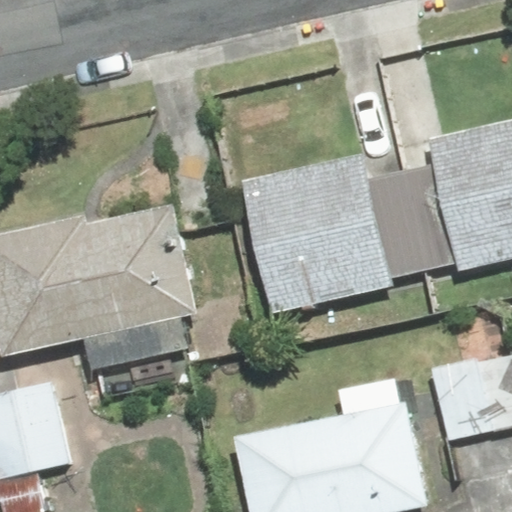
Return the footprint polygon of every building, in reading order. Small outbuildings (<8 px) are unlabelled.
[(367,157),(245,184),(273,315),(397,288),(395,282),(459,268),(460,274),(511,263),(511,125),(431,143),(437,168),(372,182),(367,157)] [(89,217),(0,238),(0,340),(5,363),(203,316),(177,209),(92,229),(89,217)] [(511,356),(433,374),(449,446),(511,432),(511,356)] [(238,442),(251,511),(427,511),(431,511),(406,384),(343,396),(348,420),(238,442)] [(59,388),(0,400),(0,485),(76,470),(59,388)]
